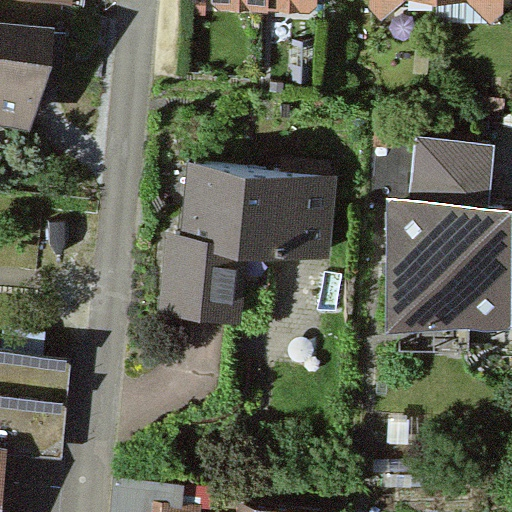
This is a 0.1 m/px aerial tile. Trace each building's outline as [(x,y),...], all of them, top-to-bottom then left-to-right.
[(0,0),(0,22),(73,29),(75,0),(0,0)] [(267,13),(267,0),(212,0),(212,12),(267,13)] [(320,0),(267,0),(267,13),(320,15),(320,0)] [(511,0),(385,0),(385,1),(511,8),(511,0)] [(0,22),(0,121),(44,125),(73,29),(0,22)] [(437,140),(427,202),(501,202),(508,151),(437,140)] [(336,176),(187,165),(182,233),(166,232),(159,316),(243,322),(248,256),(330,262),(336,176)] [(427,202),(412,202),(412,315),(511,314),(511,201),(501,202),(427,202)] [(61,458),(71,362),(0,351),(0,446),(10,448),(10,454),(61,458)] [(0,511),(3,511),(10,454),(10,448),(0,446),(0,511)] [(214,511),(216,487),(129,482),(127,511),(214,511)] [(346,511),(239,502),(238,511),(346,511)]
